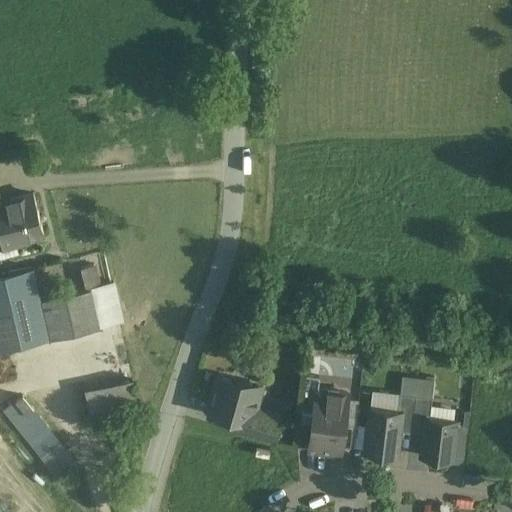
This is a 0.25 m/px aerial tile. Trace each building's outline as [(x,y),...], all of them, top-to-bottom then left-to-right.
[(0,248),(45,238),(35,197),(0,205),(0,248)] [(88,286),(111,280),(103,251),(80,257),(88,286)] [(35,268),(0,276),(0,351),(51,340),(51,339),(42,299),(35,268)] [(90,288),(42,299),(51,339),(51,340),(100,328),(90,288)] [(319,375),(306,374),(302,410),(313,411),(316,389),(318,389),(319,375)] [(261,387),(218,375),(209,410),(241,420),(251,422),(255,409),(261,387)] [(418,378),(402,377),(400,394),(416,396),(418,378)] [(434,380),(418,378),(416,396),(432,398),(434,380)] [(131,380),(85,388),(90,422),(137,415),(131,380)] [(318,389),(316,389),(313,411),(309,448),(341,452),(342,445),(344,423),(348,393),(318,389)] [(416,396),(400,394),(398,411),(402,412),(400,430),(412,431),(416,396)] [(432,398),(416,396),(412,431),(424,433),(426,417),(430,417),(432,398)] [(48,429),(23,397),(4,411),(29,443),(48,429)] [(398,411),(370,408),(365,452),(397,455),(400,430),(402,412),(398,411)] [(280,416),(255,409),(251,422),(241,420),(237,433),(272,443),(280,416)] [(430,417),(426,417),(424,433),(421,457),(453,460),(457,421),(430,417)] [(356,424),(344,423),(342,445),(354,447),(356,424)]
